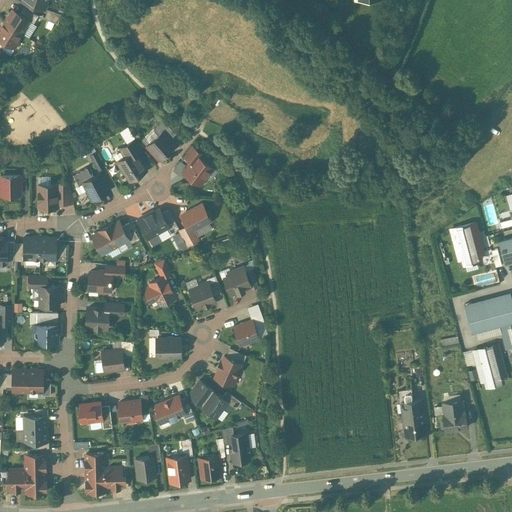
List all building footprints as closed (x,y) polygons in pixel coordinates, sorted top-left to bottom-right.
[(24,0),(24,1),(44,8),(46,0),(24,0)] [(327,5),(321,2),(317,9),(322,12),(327,5)] [(38,15),(22,7),(19,13),(29,20),(33,23),(38,15)] [(62,14),(47,8),(44,17),(57,23),(62,14)] [(19,13),(12,9),(4,22),(21,33),(23,34),(26,29),(25,26),(29,20),(19,13)] [(21,33),(4,22),(0,28),(0,38),(6,42),(14,47),(18,41),(17,39),(21,33)] [(163,120),(154,129),(159,134),(163,130),(170,138),(176,132),(163,120)] [(159,134),(147,145),(159,158),(175,143),(170,138),(163,130),(159,134)] [(135,138),(121,147),(126,155),(134,150),(136,153),(142,149),(135,138)] [(192,146),(184,156),(189,160),(192,156),(197,160),(200,157),(202,153),(192,146)] [(105,165),(96,150),(89,153),(98,169),(105,165)] [(136,153),(134,150),(126,155),(118,160),(130,179),(146,169),(136,153)] [(197,160),(192,156),(189,160),(191,161),(183,171),(199,183),(212,166),(200,157),(197,160)] [(87,166),(73,173),(79,184),(83,182),(83,181),(92,176),(87,166)] [(92,176),(83,181),(83,182),(88,191),(91,192),(93,196),(92,197),(92,198),(110,189),(100,172),(92,176)] [(20,174),(0,174),(0,176),(0,180),(0,188),(0,189),(0,193),(5,193),(8,196),(11,193),(20,193),(20,181),(23,178),(20,176),(20,174)] [(56,183),(38,184),(39,206),(57,206),(57,202),(56,183)] [(69,183),(56,183),(57,202),(73,202),(69,183)] [(202,203),(182,214),(188,225),(190,230),(193,229),(210,219),(202,203)] [(146,215),(146,213),(138,218),(147,234),(155,230),(156,233),(168,226),(169,225),(161,212),(159,208),(146,215)] [(168,208),(161,212),(169,225),(168,226),(170,228),(177,224),(168,208)] [(113,222),(99,229),(100,230),(92,234),(102,253),(128,238),(129,238),(122,226),(119,220),(113,223),(113,222)] [(450,226),(459,261),(484,254),(475,220),(450,226)] [(130,221),(122,226),(129,238),(128,238),(130,242),(138,237),(130,221)] [(188,225),(180,230),(187,244),(198,238),(193,229),(190,230),(188,225)] [(511,235),(499,239),(505,264),(511,262),(511,235)] [(40,236),(24,236),(24,242),(24,258),(40,258),(40,236)] [(56,236),(40,236),(40,258),(46,258),(48,256),(55,256),(55,258),(56,242),(56,236)] [(15,242),(7,241),(7,259),(14,259),(15,242)] [(24,242),(15,242),(14,259),(24,260),(24,258),(24,242)] [(65,243),(56,242),(55,258),(65,258),(65,243)] [(164,257),(153,261),(160,276),(165,274),(165,275),(171,272),(164,257)] [(124,265),(106,263),(106,271),(112,272),(111,275),(123,276),(124,265)] [(243,267),(229,272),(230,275),(225,277),(227,283),(226,286),(227,290),(230,291),(231,292),(237,290),(238,291),(244,289),(243,288),(250,285),(245,272),(243,267)] [(254,268),(245,272),(250,285),(251,288),(258,285),(254,268)] [(106,271),(90,270),(88,288),(98,289),(100,291),(108,291),(110,289),(110,290),(111,275),(112,272),(106,271)] [(160,276),(149,281),(151,285),(147,288),(146,290),(150,300),(157,297),(159,303),(175,295),(165,275),(165,274),(160,276)] [(47,275),(29,275),(28,286),(40,286),(40,285),(46,285),(47,275)] [(215,275),(206,278),(207,281),(208,280),(213,294),(221,291),(215,275)] [(199,286),(190,289),(197,307),(204,305),(204,306),(209,304),(209,302),(215,299),(213,294),(208,280),(207,281),(198,284),(199,286)] [(46,285),(40,285),(40,286),(40,305),(58,305),(58,285),(46,285)] [(511,299),(510,292),(464,304),(471,332),(499,325),(506,348),(511,346),(511,299)] [(15,301),(15,310),(24,310),(24,301),(15,301)] [(123,302),(105,301),(105,307),(109,307),(108,312),(122,313),(123,302)] [(12,304),(0,303),(0,317),(4,317),(4,322),(11,322),(12,304)] [(100,307),(87,306),(86,326),(105,327),(105,319),(108,319),(108,312),(109,307),(105,307),(100,306),(100,307)] [(260,309),(249,313),(252,319),(255,328),(265,325),(263,317),(260,309)] [(58,311),(32,311),(37,311),(36,323),(58,324),(58,311)] [(252,319),(234,326),(240,344),(258,337),(255,328),(252,319)] [(58,324),(36,323),(36,329),(34,331),(34,336),(36,338),(39,338),(39,341),(57,341),(58,324)] [(457,336),(440,339),(441,346),(459,343),(457,336)] [(180,337),(156,338),(156,357),(169,357),(169,355),(180,354),(180,337)] [(134,340),(120,339),(121,347),(122,347),(123,356),(133,354),(134,340)] [(497,344),(473,350),(481,380),(485,378),(487,384),(503,380),(501,374),(505,373),(497,344)] [(121,347),(102,350),(104,370),(124,367),(123,356),(122,347),(121,347)] [(246,354),(230,347),(226,356),(240,362),(240,363),(242,364),(246,354)] [(226,356),(224,355),(221,361),(220,360),(217,367),(218,367),(216,371),(222,374),(220,378),(233,384),(237,375),(235,374),(240,363),(240,362),(226,356)] [(28,369),(13,369),(13,373),(12,387),(12,390),(27,390),(28,369)] [(43,370),(28,369),(27,390),(42,390),(43,378),(43,370)] [(13,373),(2,373),(2,376),(3,376),(2,387),(12,387),(13,373)] [(51,378),(43,378),(42,390),(42,394),(50,394),(51,378)] [(213,389),(200,379),(191,391),(193,396),(195,398),(196,401),(199,401),(201,402),(211,389),(212,389),(213,389)] [(411,388),(399,389),(401,401),(412,399),(411,388)] [(219,394),(215,395),(214,391),(212,389),(211,389),(201,402),(200,404),(216,416),(227,401),(222,397),(219,394)] [(241,401),(227,390),(222,397),(227,401),(236,408),(241,401)] [(177,395),(155,404),(157,410),(156,411),(160,421),(168,418),(169,420),(180,416),(179,414),(182,412),(185,411),(182,404),(180,399),(179,399),(177,395)] [(141,404),(140,398),(118,401),(121,420),(142,417),(141,413),(141,404)] [(412,399),(401,401),(405,435),(426,432),(421,398),(412,399)] [(462,398),(442,401),(444,413),(442,413),(444,429),(467,426),(465,410),(464,410),(462,398)] [(100,400),(80,403),(81,408),(79,408),(80,416),(82,416),(83,421),(102,418),(101,405),(100,400)] [(188,401),(182,404),(185,411),(182,412),(186,422),(195,418),(188,401)] [(148,403),(141,404),(141,413),(149,412),(148,403)] [(109,404),(101,405),(102,418),(102,423),(111,422),(109,404)] [(48,407),(34,408),(35,415),(46,414),(46,415),(48,415),(48,407)] [(35,415),(24,415),(24,428),(46,427),(46,415),(46,414),(35,415)] [(232,425),(222,428),(223,444),(233,442),(231,433),(234,433),(232,425)] [(46,427),(24,428),(24,441),(36,441),(47,440),(46,427)] [(234,433),(231,433),(233,442),(233,447),(231,448),(232,460),(250,458),(247,431),(234,433)] [(190,436),(181,439),(183,455),(186,454),(186,455),(193,454),(190,436)] [(159,442),(147,443),(149,455),(153,455),(154,461),(161,460),(159,442)] [(98,452),(86,453),(86,459),(85,459),(85,468),(86,468),(87,480),(86,480),(86,489),(87,489),(87,490),(98,490),(98,489),(104,489),(104,490),(105,490),(105,485),(105,467),(104,453),(98,453),(98,452)] [(26,455),(26,469),(45,491),(45,489),(46,489),(46,481),(45,481),(44,468),(45,468),(45,460),(44,460),(44,453),(32,454),(26,455)] [(183,455),(167,457),(170,481),(189,478),(186,455),(186,454),(183,455)] [(218,454),(199,457),(202,477),(221,475),(218,454)] [(149,455),(135,457),(138,477),(155,475),(154,461),(153,455),(149,455)] [(121,467),(105,467),(105,485),(112,485),(112,486),(120,486),(119,485),(125,485),(124,474),(121,474),(121,467)] [(34,491),(45,491),(26,469),(9,469),(10,477),(7,477),(7,487),(12,487),(12,489),(20,488),(20,487),(26,487),(26,491),(34,491)]
